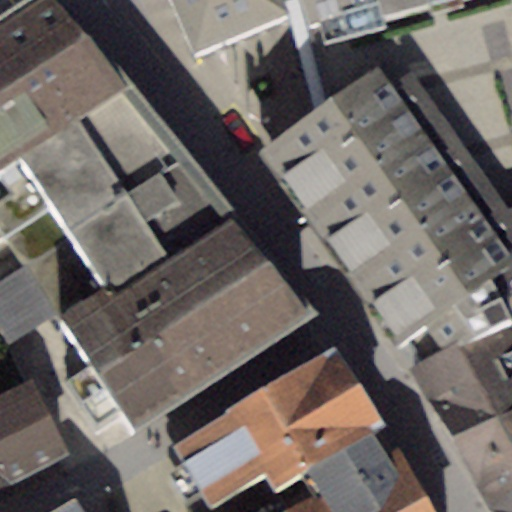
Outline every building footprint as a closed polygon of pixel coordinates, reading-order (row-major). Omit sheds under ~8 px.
[(31,0),(0,21),(0,220),(25,263),(186,155),(54,0),(31,0)] [(511,0),(168,0),(192,54),(287,18),(281,0),(299,0),(323,102),(259,153),(398,346),(428,327),(442,351),(461,340),(511,326),(511,0)] [(25,263),(56,316),(90,364),(67,379),(95,429),(124,412),(134,426),(309,312),(186,155),(25,263)] [(56,316),(25,263),(0,277),(0,333),(5,346),(56,316)] [(442,351),(409,369),(449,437),(511,407),(511,326),(461,340),(442,351)] [(334,347),(172,446),(208,509),(264,472),(271,488),(306,470),(318,492),(387,454),(372,431),(383,424),(334,347)] [(0,488),(66,454),(34,379),(0,394),(0,488)] [(511,407),(449,437),(486,507),(511,495),(511,407)] [(318,492),(281,511),(432,511),(399,447),(387,454),(318,492)] [(511,511),(511,495),(486,507),(488,511),(511,511)] [(86,511),(77,497),(50,511),(86,511)]
